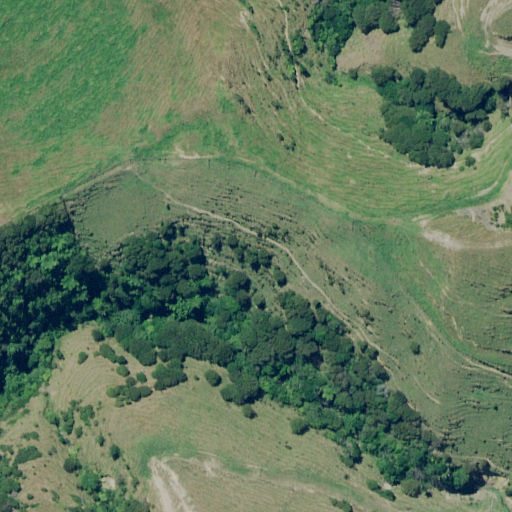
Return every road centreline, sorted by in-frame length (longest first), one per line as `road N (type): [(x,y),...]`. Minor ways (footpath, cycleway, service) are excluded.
road 1 (track): [(168,511),(152,455),(213,454),(414,511)]
road 2 (track): [(511,403),(438,301),(511,169)]
